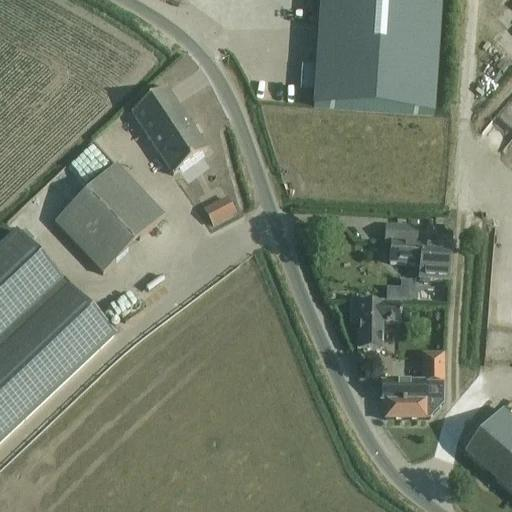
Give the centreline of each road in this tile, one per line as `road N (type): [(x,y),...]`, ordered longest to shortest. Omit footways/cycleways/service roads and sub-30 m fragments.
road 1 (unclassified): [(442,511),(386,465),(364,429),(232,101),(209,63),(174,29),(122,0)]
road 2 (track): [(451,441),(472,0)]
